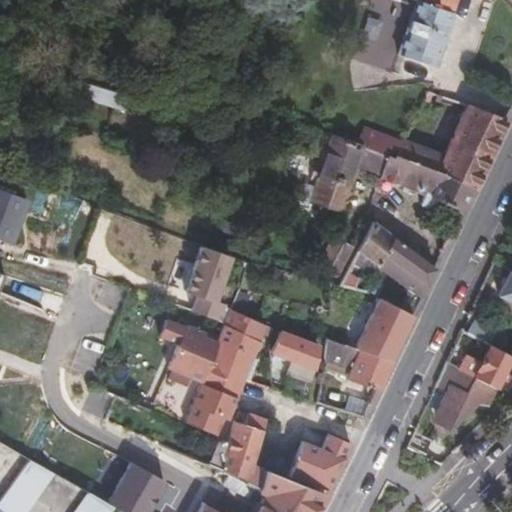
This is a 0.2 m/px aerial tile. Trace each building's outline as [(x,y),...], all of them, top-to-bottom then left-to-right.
[(453,0),(414,0),(395,55),(431,68),(453,0)] [(400,138),(392,155),(472,191),(505,123),(467,107),(443,156),(400,138)] [(292,125),(285,146),(320,157),(327,137),(292,125)] [(327,137),(320,157),(315,175),(311,174),(305,191),(310,193),(307,204),(340,213),(355,165),(381,174),(386,156),(327,137)] [(391,157),(386,156),(381,174),(380,178),(423,195),(420,204),(433,210),(437,201),(449,206),(446,214),(458,219),(472,191),(392,155),(391,157)] [(23,205),(0,196),(0,241),(8,244),(23,205)] [(375,224),(359,253),(383,265),(381,268),(399,282),(409,272),(425,285),(435,266),(375,224)] [(317,263),(338,275),(354,245),(331,233),(317,263)] [(208,321),(220,306),(206,302),(222,258),(195,247),(177,293),(189,297),(184,312),(208,321)] [(365,291),(377,296),(383,284),(378,281),(382,277),(378,273),(381,268),(383,265),(359,253),(342,284),(346,284),(366,289),(365,291)] [(399,282),(419,299),(425,285),(409,272),(399,282)] [(159,338),(176,344),(208,356),(226,309),(222,307),(212,321),(208,332),(187,323),(185,328),(166,321),(159,338)] [(226,309),(208,356),(199,382),(234,397),(240,378),(247,381),(254,357),(249,355),(257,332),(267,336),(271,328),(226,309)] [(500,327),(469,311),(461,327),(461,328),(491,344),(500,327)] [(317,345),(271,328),(267,336),(267,338),(267,343),(275,347),(273,354),(291,360),(279,391),(304,399),(314,364),(317,345)] [(391,360),(325,337),(325,353),(324,357),(351,367),(348,375),(347,378),(377,389),(391,360)] [(199,382),(208,356),(176,344),(167,368),(199,382)] [(511,372),(506,369),(511,357),(511,354),(491,344),(475,374),(497,385),(511,392),(511,390),(511,372)] [(351,367),(324,357),(322,366),(348,375),(351,367)] [(475,374),(445,360),(433,385),(445,391),(430,420),(447,429),(481,398),(488,402),(497,385),(475,374)] [(234,397),(199,382),(197,387),(184,420),(214,433),(221,416),(226,417),(234,397)] [(252,487),(256,489),(261,469),(251,465),(263,421),(235,413),(225,446),(213,441),(202,464),(226,475),(241,482),(252,487)] [(426,453),(435,438),(416,429),(409,444),(426,453)] [(327,491),(349,443),(327,434),(320,449),(301,442),(292,464),(282,460),(278,472),(327,491)] [(0,489),(0,510),(2,511),(22,511),(50,472),(23,457),(0,489)] [(128,463),(105,504),(111,507),(119,511),(145,511),(163,483),(128,463)] [(315,511),(325,496),(261,469),(256,489),(264,493),(253,511),(315,511)] [(236,493),(241,482),(226,475),(221,486),(236,493)] [(247,499),(252,487),(241,482),(236,493),(247,499)] [(105,504),(84,492),(69,511),(107,511),(111,507),(105,504)]
